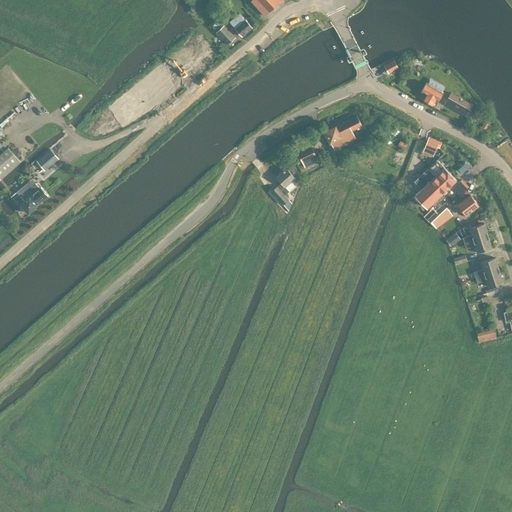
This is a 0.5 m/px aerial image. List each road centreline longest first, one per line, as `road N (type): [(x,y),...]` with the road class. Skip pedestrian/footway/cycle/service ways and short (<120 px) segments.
road 1 (tertiary): [(0,388),(205,208),(245,147),(366,79)]
road 2 (unclassified): [(0,262),(288,10),(317,0)]
road 3 (tertiary): [(511,178),(481,147),(366,79)]
road 4 (unknown): [(151,130),(142,126),(86,146),(44,116),(12,139)]
